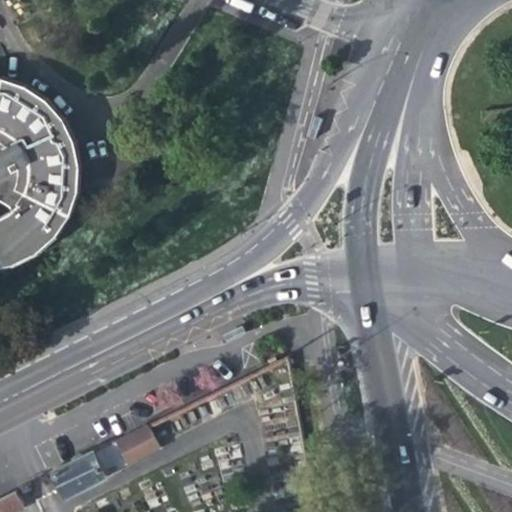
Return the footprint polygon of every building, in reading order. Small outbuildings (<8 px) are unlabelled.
[(79,191),(81,166),(76,141),(65,118),(48,99),(27,85),(3,77),(0,76),(0,267),(15,265),(38,253),(57,237),(71,215),(79,191)] [(324,147),(331,119),(322,117),(315,144),(324,147)] [(244,325),(225,334),(228,341),(248,332),(244,325)] [(105,474),(160,447),(148,425),(54,471),(65,496),(106,476),(105,474)] [(0,504),(3,511),(16,511),(24,508),(15,490),(0,497),(0,504)]
